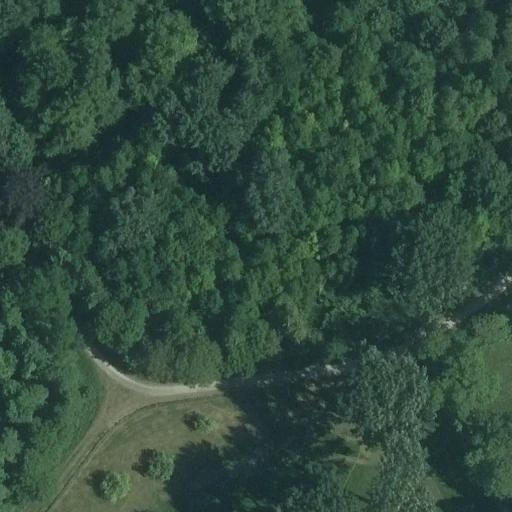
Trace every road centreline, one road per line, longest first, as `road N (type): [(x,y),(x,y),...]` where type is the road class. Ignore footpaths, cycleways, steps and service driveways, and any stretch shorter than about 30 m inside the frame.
road 1 (track): [(0,222),(96,366),(127,386),(163,393),(359,366),(449,325),(511,281)]
road 2 (track): [(127,386),(36,511)]
